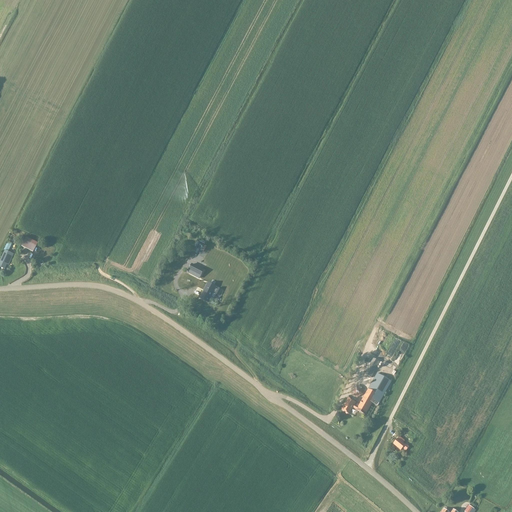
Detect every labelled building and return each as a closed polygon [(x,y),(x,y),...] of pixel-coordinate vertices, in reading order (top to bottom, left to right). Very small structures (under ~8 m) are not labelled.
[(25,241),(22,247),(33,252),(36,246),(25,241)] [(0,267),(4,270),(7,263),(10,257),(13,259),(15,256),(11,254),(5,251),(3,255),(0,262),(0,267)] [(188,273),(199,279),(203,271),(192,265),(188,273)] [(208,283),(200,298),(208,302),(213,292),(215,293),(215,294),(218,296),(219,294),(221,295),(221,294),(220,293),(221,290),(218,288),(217,290),(215,289),(216,287),(208,283)] [(396,355),(400,357),(406,343),(401,341),(396,355)] [(380,363),(374,359),(364,375),(371,379),(380,363)] [(345,405),(342,411),(348,415),(352,409),(352,410),(353,408),(356,410),(356,411),(365,416),(372,404),(377,406),(391,383),(377,374),(359,405),(348,399),(344,405),(345,405)] [(351,389),(351,395),(357,399),(363,395),(362,389),(356,386),(351,389)] [(399,437),(393,444),(400,451),(405,446),(403,444),(405,441),(399,437)]
